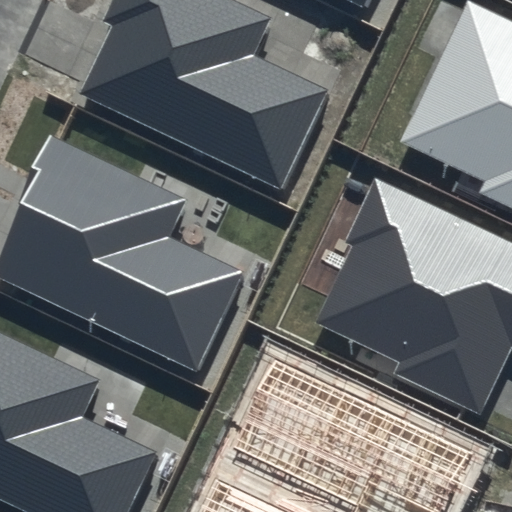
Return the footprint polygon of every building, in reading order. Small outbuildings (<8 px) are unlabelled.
[(272,16),(238,0),(113,0),(104,21),(111,24),(78,94),(280,190),(328,89),(254,53),(272,16)] [(348,0),(365,8),(368,0),(348,0)] [(511,20),(468,0),(401,142),(485,182),(480,193),(511,208),(511,20)] [(186,198),(52,134),(18,203),(26,206),(0,259),(0,279),(195,372),(243,271),(168,235),(186,198)] [(511,243),(375,178),(344,243),(352,247),(316,323),(400,363),(394,375),(481,415),(511,349),(511,243)] [(101,380),(0,332),(0,502),(20,511),(129,511),(158,453),(83,418),(101,380)] [(441,511),(470,452),(277,361),(237,448),(357,505),(353,511),(441,511)] [(287,511),(217,479),(201,511),(287,511)]
